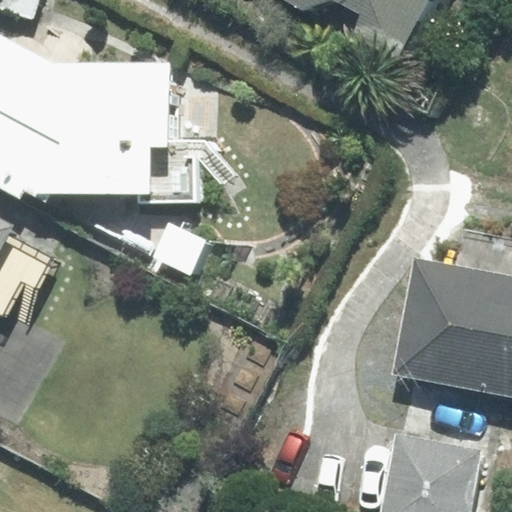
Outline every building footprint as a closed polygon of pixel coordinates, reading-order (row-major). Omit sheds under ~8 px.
[(293,0),(418,63),(450,0),(293,0)] [(196,69),(178,68),(72,67),(0,25),(0,174),(48,202),(176,204),(177,150),(195,150),(196,69)] [(0,290),(4,283),(32,232),(0,215),(0,290)] [(404,380),(511,395),(511,278),(420,265),(412,323),(404,380)] [(483,511),(495,444),(407,429),(392,511),(483,511)]
